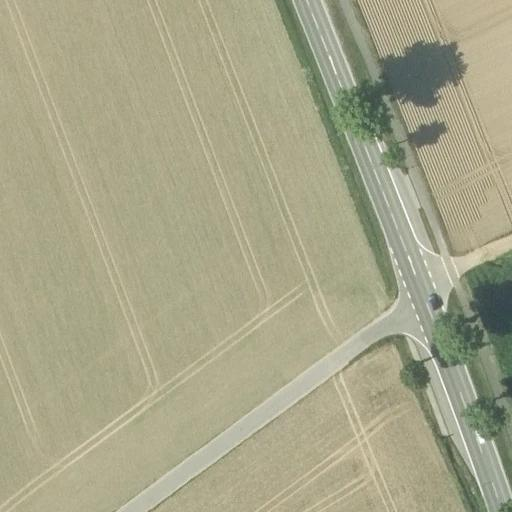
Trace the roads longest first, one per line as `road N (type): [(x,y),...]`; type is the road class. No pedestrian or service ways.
road 1 (unclassified): [(424,291),(131,511)]
road 2 (secondary): [(424,291),(308,0)]
road 3 (secondary): [(504,511),(424,291)]
